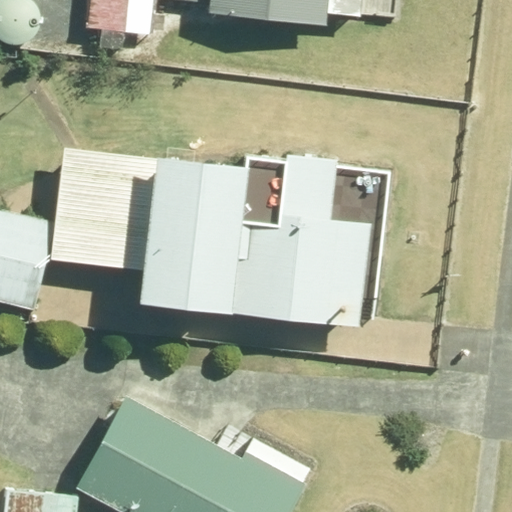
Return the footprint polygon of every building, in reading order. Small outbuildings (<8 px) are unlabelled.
[(36,0),(0,0),(0,40),(31,44),(36,0)] [(152,39),(151,60),(258,65),(261,16),(356,21),(357,0),(67,0),(65,34),(152,39)] [(329,175),(60,147),(49,259),(141,269),(138,303),(361,326),(371,226),(324,222),(329,175)] [(0,207),(0,294),(24,300),(42,217),(0,207)] [(287,511),(296,494),(117,400),(71,488),(117,511),(287,511)] [(73,511),(76,498),(7,488),(3,511),(73,511)]
